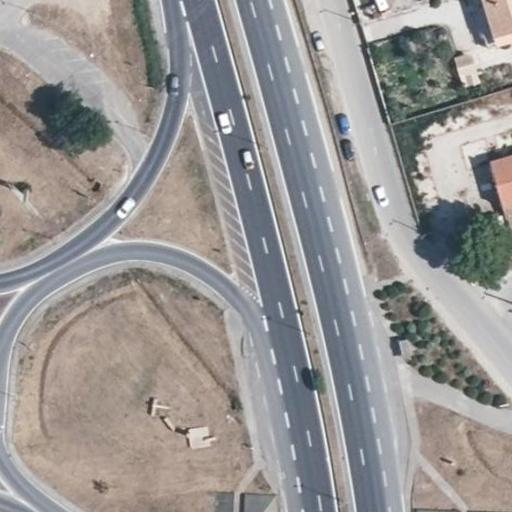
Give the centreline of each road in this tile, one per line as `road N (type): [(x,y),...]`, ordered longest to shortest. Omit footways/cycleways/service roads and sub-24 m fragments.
road 1 (primary): [(373,511),(253,0)]
road 2 (unclassified): [(333,0),(409,237),(511,368)]
road 3 (primary): [(204,36),(161,147),(123,212),(87,241),(0,286)]
road 4 (primary): [(0,342),(24,301),(52,281),(85,262),(150,248),(216,275),(278,322)]
road 5 (primary): [(204,36),(278,322)]
road 6 (primary): [(278,322),(313,511)]
